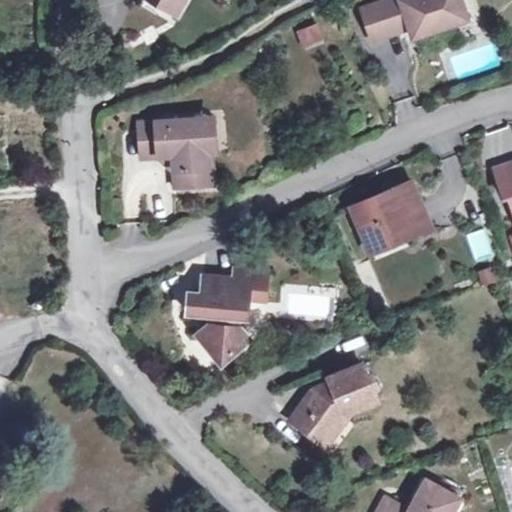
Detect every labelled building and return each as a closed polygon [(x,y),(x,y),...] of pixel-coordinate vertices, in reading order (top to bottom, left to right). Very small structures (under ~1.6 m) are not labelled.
[(152,0),(173,12),(180,0),(152,0)] [(186,0),(180,0),(173,12),(178,14),(186,0)] [(383,0),(366,5),(376,38),(405,28),(404,23),(412,21),(416,35),(470,18),(464,0),(383,0)] [(301,49),(324,45),(320,24),(297,28),(301,49)] [(213,117),(205,118),(207,152),(215,152),(213,117)] [(205,118),(138,123),(141,157),(163,155),(174,166),(175,188),(209,185),(207,152),(205,118)] [(511,163),(495,169),(504,198),(508,197),(511,208),(511,163)] [(412,182),(403,186),(411,204),(419,201),(412,182)] [(403,186),(351,208),(368,248),(407,231),(416,234),(431,227),(419,201),(411,204),(403,186)] [(480,271),(483,281),(493,277),(490,268),(480,271)] [(236,269),(234,279),(249,280),(250,270),(236,269)] [(198,334),(215,355),(230,355),(250,340),(241,328),(242,317),(246,317),(249,280),(234,279),(203,276),(201,294),(189,293),(188,313),(210,316),(209,324),(198,334)] [(222,363),(230,355),(215,355),(222,363)] [(314,388),(291,419),(320,440),(342,411),(344,413),(377,399),(363,364),(329,377),(331,382),(314,388)] [(347,416),(344,413),(342,411),(320,440),(326,445),(347,416)] [(390,495),(380,511),(454,511),(465,494),(431,475),(413,507),(390,495)]
